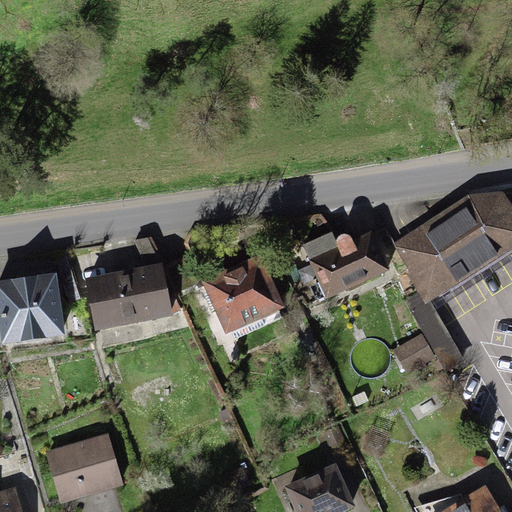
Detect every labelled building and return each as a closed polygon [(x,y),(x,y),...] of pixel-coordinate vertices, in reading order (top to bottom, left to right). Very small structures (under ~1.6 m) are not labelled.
[(454,129),(460,146),(476,144),(474,129),(473,127),(456,129),(454,129)] [(469,194),(392,244),(424,305),(511,248),(511,206),(503,192),(469,194)] [(302,245),(325,302),(389,272),(371,232),(352,240),(350,237),(347,236),(343,235),(339,236),(337,240),(335,244),(337,248),(335,249),(328,234),(302,245)] [(202,283),(224,336),(285,310),(263,257),(202,283)] [(163,264),(85,278),(95,333),(101,332),(103,343),(175,330),(163,264)] [(56,274),(0,281),(0,331),(2,344),(64,335),(56,274)] [(421,290),(403,300),(446,372),(463,361),(421,290)] [(435,358),(421,334),(392,350),(406,374),(435,358)] [(108,434),(45,452),(60,504),(123,485),(108,434)] [(335,465),(285,487),(295,511),(345,511),(354,508),(335,465)] [(500,511),(485,486),(441,511),(500,511)] [(0,511),(21,511),(15,487),(0,491),(0,511)]
